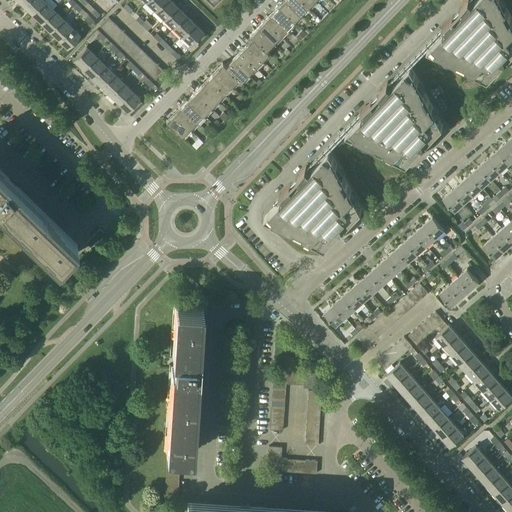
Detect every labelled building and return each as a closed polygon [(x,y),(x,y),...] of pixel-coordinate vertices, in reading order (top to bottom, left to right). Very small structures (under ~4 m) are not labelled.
[(31,13),(43,0),(26,0),(22,4),(31,13)] [(40,22),(53,8),(44,0),(43,0),(31,13),(40,22)] [(155,10),(163,0),(146,0),(146,1),(155,10)] [(164,18),(176,5),(171,0),(163,0),(155,10),(164,18)] [(300,13),(286,0),(280,0),(277,4),(293,20),(300,13)] [(307,6),(300,0),(286,0),(300,13),(307,6)] [(511,53),(511,19),(501,0),(473,0),(443,31),(427,48),(488,78),(504,62),(498,58),(504,51),(508,58),(508,57),(511,53)] [(81,8),(76,3),(73,6),(78,11),(81,8)] [(132,9),(126,4),(123,7),(129,12),(132,9)] [(293,20),(277,4),(270,11),(286,27),(293,20)] [(173,27),(186,14),(176,5),(164,18),(173,27)] [(49,30),(62,17),(53,8),(40,22),(49,30)] [(99,14),(94,8),(91,11),(96,17),(99,14)] [(286,27),(270,11),(263,19),(279,34),(286,27)] [(93,20),(88,14),(85,17),(90,23),(93,20)] [(182,36),(195,22),(186,14),(173,27),(182,36)] [(144,21),(138,15),(135,19),(141,24),(144,21)] [(58,39),(71,25),(62,17),(49,30),(58,39)] [(104,30),(113,21),(108,17),(99,26),(104,30)] [(279,34),(263,19),(256,26),(272,41),(279,34)] [(108,34),(117,25),(113,21),(104,30),(108,34)] [(150,27),(144,21),(141,24),(147,30),(150,27)] [(191,44),(204,31),(195,22),(182,36),(191,44)] [(67,48),(80,34),(71,25),(58,39),(67,48)] [(112,38),(121,29),(117,25),(108,34),(112,38)] [(272,41),(256,26),(248,33),(251,36),(252,36),(265,49),(265,48),(272,41)] [(117,42),(125,33),(121,29),(112,38),(117,42)] [(301,29),(296,35),(300,39),(306,33),(301,29)] [(105,37),(99,31),(96,34),(102,40),(105,37)] [(121,46),(130,37),(125,33),(117,42),(121,46)] [(162,38),(156,33),(153,36),(159,41),(162,38)] [(252,36),(251,36),(245,43),(261,58),(268,51),(265,48),(265,49),(252,36)] [(125,50),(134,41),(130,37),(121,46),(125,50)] [(168,44),(162,38),(159,41),(165,47),(168,44)] [(129,54),(138,45),(134,41),(125,50),(129,54)] [(117,48),(112,43),(108,46),(114,52),(117,48)] [(261,58),(245,43),(238,50),(254,65),(261,58)] [(82,67),(95,54),(86,45),(73,59),(82,67)] [(134,58),(142,49),(138,45),(129,54),(134,58)] [(123,54),(117,48),(114,52),(120,58),(123,54)] [(138,63),(147,53),(142,49),(134,58),(138,63)] [(180,56),(174,50),(171,53),(177,59),(180,56)] [(254,65),(238,50),(231,57),(247,73),(254,65)] [(142,67),(151,58),(147,53),(138,63),(142,67)] [(91,76),(104,63),(95,54),(82,67),(91,76)] [(247,73),(231,57),(224,64),(237,77),(240,80),(247,73)] [(146,71),(155,62),(151,58),(142,67),(146,71)] [(135,66),(130,60),(126,64),(132,69),(135,66)] [(237,77),(224,64),(222,61),(214,69),(230,85),(237,77)] [(151,75),(159,66),(155,62),(146,71),(151,75)] [(100,85),(113,71),(104,63),(91,76),(100,85)] [(443,125),(410,65),(394,82),(362,115),(346,132),(407,163),(423,146),(416,142),(423,135),(426,142),(427,142),(443,125)] [(141,71),(135,66),(132,69),(138,75),(141,71)] [(155,79),(164,70),(159,66),(151,75),(155,79)] [(230,85),(214,69),(207,76),(223,92),(230,85)] [(109,94),(122,80),(113,71),(100,85),(109,94)] [(223,92),(207,76),(200,83),(216,99),(223,92)] [(154,83),(148,78),(144,81),(150,87),(154,83)] [(117,102),(131,89),(122,80),(109,94),(117,102)] [(216,99),(200,83),(193,90),(209,106),(216,99)] [(126,111),(140,98),(131,89),(117,102),(126,111)] [(209,106),(193,90),(186,97),(202,113),(209,106)] [(202,113),(186,97),(179,105),(195,120),(202,113)] [(195,120),(179,105),(172,112),(188,127),(195,120)] [(223,110),(219,114),(223,119),(227,114),(223,110)] [(188,127),(172,112),(165,119),(181,135),(188,127)] [(511,159),(511,148),(506,141),(497,149),(509,163),(511,159)] [(361,209),(329,149),(328,150),(313,166),(281,199),(280,199),(264,216),(325,247),(341,230),(335,227),(342,219),(345,226),(361,209)] [(509,163),(497,149),(488,157),(500,171),(509,163)] [(500,171),(488,157),(479,165),(491,178),(500,171)] [(491,178),(479,165),(470,173),(482,186),(491,178)] [(77,243),(28,196),(16,184),(17,182),(10,176),(9,177),(0,168),(0,210),(56,264),(77,243)] [(482,186),(470,173),(461,181),(473,194),(482,186)] [(473,194),(461,181),(452,189),(464,202),(473,194)] [(464,202),(452,189),(442,197),(454,211),(464,202)] [(445,229),(433,215),(424,223),(435,237),(445,229)] [(511,221),(511,219),(501,227),(511,239),(511,221)] [(435,237),(424,223),(414,232),(426,245),(435,237)] [(511,241),(511,239),(501,227),(492,235),(504,249),(511,241)] [(426,245),(414,232),(406,239),(417,253),(426,245)] [(504,249),(492,235),(483,244),(495,257),(504,249)] [(417,253),(406,239),(396,247),(408,261),(417,253)] [(449,257),(445,261),(448,264),(453,261),(457,257),(456,255),(458,253),(460,256),(466,251),(461,246),(454,253),(449,257)] [(408,261),(396,247),(388,255),(399,269),(408,261)] [(444,256),(449,252),(445,248),(440,252),(444,256)] [(399,269),(388,255),(378,263),(390,276),(399,269)] [(428,256),(424,260),(427,264),(430,268),(435,264),(431,260),(428,256)] [(443,269),(448,264),(445,261),(439,265),(443,269)] [(390,276),(378,263),(369,271),(381,284),(390,276)] [(426,272),(430,268),(427,264),(422,268),(426,272)] [(479,281),(467,268),(458,275),(470,289),(479,281)] [(381,284),(369,271),(360,279),(372,292),(381,284)] [(431,272),(426,277),(430,281),(435,276),(431,272)] [(470,289),(458,275),(449,283),(461,297),(470,289)] [(372,292),(360,279),(351,287),(363,300),(372,292)] [(408,288),(412,284),(409,280),(404,284),(408,288)] [(428,292),(420,283),(415,287),(423,296),(428,292)] [(461,297),(449,283),(439,292),(451,305),(461,297)] [(363,300),(351,287),(342,295),(354,308),(363,300)] [(423,296),(415,287),(411,291),(419,300),(423,296)] [(394,300),(399,295),(395,291),(391,296),(394,300)] [(419,300),(411,291),(406,295),(414,304),(419,300)] [(354,308),(342,295),(333,303),(345,316),(354,308)] [(414,304),(406,295),(402,298),(410,308),(414,304)] [(389,304),(394,300),(391,296),(386,300),(389,304)] [(410,308),(402,298),(397,303),(405,312),(410,308)] [(194,451),(199,366),(201,366),(201,357),(200,357),(203,304),(173,302),(170,354),(173,355),(172,363),(169,363),(164,450),(167,450),(194,451)] [(345,316),(333,303),(324,311),(335,324),(345,316)] [(405,312),(397,303),(393,306),(401,315),(405,312)] [(401,315),(393,306),(389,310),(397,319),(401,315)] [(397,319),(389,310),(384,314),(392,323),(397,319)] [(444,320),(435,310),(431,315),(439,324),(444,320)] [(371,320),(376,315),(373,312),(368,316),(371,320)] [(392,323),(384,314),(380,318),(388,327),(392,323)] [(439,324),(431,315),(426,319),(434,328),(439,324)] [(388,327),(380,318),(375,322),(383,331),(388,327)] [(434,328),(426,319),(422,322),(430,332),(434,328)] [(383,331),(375,322),(371,326),(379,335),(383,331)] [(430,332),(422,322),(417,326),(426,336),(430,332)] [(358,331),(363,327),(360,323),(355,327),(358,331)] [(444,344),(457,332),(449,323),(436,335),(444,344)] [(379,335),(371,326),(367,330),(375,339),(379,335)] [(426,336),(417,326),(413,330),(421,340),(426,336)] [(353,336),(358,331),(355,327),(350,332),(353,336)] [(375,339),(367,330),(362,333),(370,343),(375,339)] [(421,340),(413,330),(408,334),(417,344),(421,340)] [(451,353),(465,341),(457,332),(444,344),(451,353)] [(370,343),(362,333),(358,337),(366,346),(370,343)] [(412,345),(405,337),(404,335),(399,340),(407,349),(412,345)] [(385,369),(407,349),(399,340),(377,359),(385,369)] [(460,362),(473,350),(465,341),(451,353),(460,362)] [(428,349),(424,345),(420,348),(424,353),(428,349)] [(467,371),(481,359),(473,350),(460,362),(467,371)] [(423,357),(419,352),(415,356),(419,361),(423,357)] [(427,362),(423,357),(419,361),(423,365),(427,362)] [(440,363),(436,358),(432,362),(436,366),(440,363)] [(475,380),(489,368),(481,359),(467,371),(475,380)] [(394,382),(408,370),(400,361),(386,373),(394,382)] [(444,367),(440,363),(436,366),(440,371),(444,367)] [(483,389),(497,377),(489,368),(475,380),(483,389)] [(315,385),(316,377),(316,371),(304,370),(303,383),(303,384),(315,385)] [(402,391),(416,379),(408,370),(394,382),(402,391)] [(439,375),(434,370),(430,374),(435,378),(439,375)] [(443,380),(439,375),(435,378),(439,383),(443,380)] [(456,381),(452,376),(448,379),(452,384),(456,381)] [(491,399),(505,387),(497,377),(483,389),(491,399)] [(410,400),(424,388),(416,379),(402,391),(410,400)] [(460,385),(456,381),(452,384),(456,389),(460,385)] [(499,408),(511,396),(511,394),(505,387),(491,399),(499,408)] [(418,409),(432,397),(424,388),(410,400),(418,409)] [(454,393),(450,388),(446,392),(450,396),(454,393)] [(459,398),(454,393),(450,396),(455,401),(459,398)] [(472,399),(468,394),(464,398),(468,402),(472,399)] [(426,418),(440,406),(432,397),(418,409),(426,418)] [(472,399),(468,402),(472,407),(476,412),(480,408),(476,404),(472,399)] [(434,427),(447,415),(440,406),(426,418),(434,427)] [(470,411),(466,406),(462,410),(466,415),(470,411)] [(475,416),(470,411),(466,415),(471,419),(475,416)] [(488,417),(484,413),(480,416),(484,421),(488,417)] [(442,436),(456,424),(447,415),(434,427),(442,436)] [(450,445),(464,434),(456,424),(442,436),(450,445)] [(504,433),(500,428),(496,432),(500,437),(504,433)] [(499,440),(495,435),(491,439),(495,444),(499,440)] [(503,445),(499,440),(495,444),(499,449),(503,445)] [(470,465),(484,453),(476,444),(462,456),(470,465)] [(478,474),(492,462),(484,453),(470,465),(478,474)] [(486,483),(500,471),(492,462),(478,474),(486,483)] [(494,492),(508,480),(500,471),(486,483),(494,492)] [(502,501),(511,492),(511,485),(508,480),(494,492),(502,501)] [(177,500),(178,490),(165,489),(164,499),(177,500)] [(510,511),(511,508),(511,492),(502,501),(510,511)] [(334,511),(334,510),(249,505),(249,503),(240,502),(240,504),(187,501),(186,511),(334,511)]
